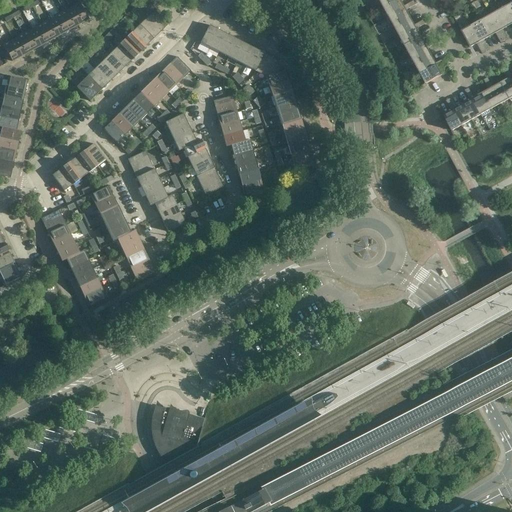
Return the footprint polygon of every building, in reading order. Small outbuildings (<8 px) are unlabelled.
[(397,0),(384,8),(389,17),(405,8),(404,6),(400,0),(397,0)] [(70,9),(78,25),(88,20),(78,2),(72,6),(73,7),(70,9)] [(389,17),(394,27),(410,17),(406,10),(411,7),(409,4),(404,6),(405,8),(389,17)] [(511,10),(509,5),(500,10),(509,27),(511,24),(511,10)] [(130,12),(134,16),(139,11),(135,7),(130,12)] [(59,13),(69,30),(78,25),(70,9),(66,12),(65,10),(59,13)] [(500,10),(490,15),(504,41),(508,39),(503,30),(509,27),(500,10)] [(139,26),(153,40),(168,25),(154,11),(139,26)] [(51,20),(59,36),(69,30),(59,13),(54,16),(54,18),(51,20)] [(490,15),(481,21),(490,37),(496,34),(501,43),(504,41),(490,15)] [(120,21),(124,25),(129,20),(125,16),(120,21)] [(394,27),(399,36),(416,27),(415,25),(410,17),(394,27)] [(40,23),(50,41),(59,36),(51,20),(47,22),(46,20),(40,23)] [(115,26),(119,30),(124,25),(120,21),(115,26)] [(471,26),(486,51),(489,49),(484,40),(490,37),(481,21),(471,26)] [(31,30),(40,46),(50,41),(40,23),(34,27),(35,28),(31,30)] [(399,36),(405,46),(421,37),(417,29),(421,26),(419,23),(415,25),(416,27),(399,36)] [(132,33),(146,47),(153,40),(139,26),(132,33)] [(200,44),(210,49),(218,31),(209,26),(203,38),(202,39),(200,44)] [(477,44),(482,53),(486,51),(471,26),(461,31),(470,48),(477,44)] [(21,34),(31,51),(40,46),(31,30),(28,32),(27,31),(21,34)] [(111,30),(106,35),(110,39),(115,34),(111,30)] [(210,49),(219,53),(228,36),(218,31),(210,49)] [(125,40),(138,54),(146,47),(132,33),(125,40)] [(13,41),(21,57),(31,51),(21,34),(15,37),(16,39),(13,41)] [(106,35),(101,40),(101,41),(105,44),(110,39),(106,35)] [(200,44),(202,39),(203,38),(198,36),(198,37),(190,50),(194,54),(200,44)] [(219,53),(228,58),(237,40),(228,36),(219,53)] [(405,46),(410,55),(426,46),(425,44),(421,37),(405,46)] [(117,47),(131,61),(138,54),(125,40),(117,47)] [(228,58),(237,63),(246,45),(237,40),(228,58)] [(2,45),(11,62),(21,57),(13,41),(9,43),(8,41),(2,44),(2,45)] [(410,55),(415,65),(432,56),(427,48),(432,46),(430,42),(425,44),(426,46),(410,55)] [(96,45),(91,50),(95,54),(100,49),(96,45)] [(237,63),(246,67),(255,50),(246,45),(237,63)] [(110,54),(124,68),(131,61),(117,47),(110,54)] [(86,55),(90,59),(95,54),(91,50),(86,55)] [(246,67),(255,72),(264,54),(255,50),(246,67)] [(201,53),(197,57),(202,62),(206,58),(205,58),(201,53)] [(103,62),(116,76),(124,68),(110,54),(103,62)] [(255,72),(266,78),(280,73),(278,66),(277,64),(277,62),(276,61),(275,60),(273,59),(264,54),(255,72)] [(415,65),(420,74),(437,65),(436,63),(432,56),(415,65)] [(162,72),(176,87),(191,72),(177,58),(162,72)] [(202,62),(207,67),(208,66),(211,63),(206,58),(202,62)] [(82,59),(77,64),(80,68),(86,63),(82,60),(82,59)] [(420,74),(426,84),(426,85),(443,76),(442,75),(438,67),(443,65),(440,61),(436,63),(437,65),(420,74)] [(95,69),(109,83),(116,76),(103,62),(95,69)] [(72,69),(75,73),(80,68),(77,64),(72,69)] [(88,76),(102,90),(109,83),(95,69),(88,76)] [(266,78),(269,88),(288,81),(285,71),(282,72),(280,73),(266,78)] [(155,80),(169,94),(176,87),(162,72),(155,80)] [(232,78),(235,81),(240,77),(237,73),(232,78)] [(83,95),(90,102),(102,90),(88,76),(76,88),(83,95)] [(5,87),(5,88),(24,92),(27,81),(8,77),(7,81),(3,80),(2,86),(5,87)] [(235,81),(238,85),(244,81),(240,77),(235,81)] [(500,83),(510,100),(511,98),(511,81),(510,78),(508,79),(500,83)] [(147,87),(161,101),(169,94),(155,80),(147,87)] [(269,88),(272,97),(291,91),(288,81),(269,88)] [(491,89),(500,105),(510,100),(500,83),(493,87),(490,83),(486,85),(489,90),(491,89)] [(245,93),(251,88),(248,85),(242,89),(242,90),(245,93)] [(140,94),(154,108),(161,101),(147,87),(140,94)] [(5,88),(3,98),(22,102),(24,92),(5,88)] [(245,93),(249,97),(254,92),(251,88),(245,93)] [(183,94),(187,97),(192,92),(188,89),(183,94)] [(481,94),(490,110),(500,105),(491,89),(489,90),(481,94)] [(272,97),(275,107),(294,101),(291,91),(272,97)] [(472,99),(481,116),(490,110),(481,94),(474,98),(471,93),(467,95),(470,100),(472,99)] [(133,101),(147,115),(154,108),(140,94),(133,101)] [(176,101),(180,105),(185,100),(181,96),(176,101)] [(218,118),(237,113),(232,96),(213,102),(218,118)] [(252,102),(256,105),(261,100),(258,97),(252,102)] [(3,98),(1,108),(20,112),(22,102),(3,98)] [(462,104),(472,121),(481,116),(472,99),(470,100),(462,104)] [(256,105),(259,109),(265,104),(261,100),(256,105)] [(125,108),(139,123),(147,115),(133,101),(125,108)] [(171,106),(175,110),(178,106),(180,105),(176,101),(171,106)] [(275,107),(278,117),(297,111),(294,101),(275,107)] [(449,106),(451,110),(453,109),(462,126),(472,121),(462,104),(455,108),(452,104),(449,106)] [(1,108),(0,110),(0,117),(17,122),(20,112),(1,108)] [(118,115),(132,130),(139,123),(125,108),(118,115)] [(453,109),(451,110),(443,115),(452,131),(462,126),(453,109)] [(164,112),(161,115),(165,119),(170,114),(166,110),(164,112)] [(278,117),(282,126),(300,120),(297,111),(278,117)] [(221,128),(240,122),(237,113),(218,118),(221,128)] [(111,123),(125,137),(132,130),(118,115),(111,123)] [(156,120),(160,124),(165,119),(161,115),(156,120)] [(165,123),(170,133),(188,124),(183,115),(165,123)] [(0,129),(1,129),(15,132),(15,131),(17,122),(0,117),(0,129)] [(282,126),(285,136),(303,130),(300,120),(282,126)] [(223,137),(242,132),(240,122),(221,128),(223,137)] [(103,130),(117,144),(125,137),(111,123),(103,130)] [(170,133),(174,142),(192,133),(188,124),(170,133)] [(147,130),(150,133),(155,128),(152,125),(147,130)] [(0,131),(0,139),(18,143),(20,133),(17,132),(15,131),(15,132),(1,129),(0,131)] [(142,135),(145,138),(150,133),(147,130),(142,135)] [(285,136),(288,146),(306,140),(303,130),(285,136)] [(157,131),(152,136),(156,140),(160,135),(157,131)] [(228,147),(231,146),(245,142),(242,132),(223,137),(226,147),(226,148),(228,147)] [(182,150),(183,150),(183,149),(197,143),(192,133),(174,142),(179,152),(182,150)] [(0,149),(15,153),(18,143),(0,139),(0,149)] [(137,139),(132,144),(136,148),(141,143),(137,139)] [(156,143),(159,149),(164,146),(161,140),(156,143)] [(231,146),(233,156),(252,151),(249,140),(245,142),(231,146)] [(288,146),(291,156),(310,150),(306,140),(288,146)] [(183,150),(187,159),(205,150),(201,141),(199,142),(197,143),(183,149),(183,150)] [(85,151),(97,166),(105,160),(93,144),(85,151)] [(127,149),(130,152),(131,153),(136,148),(132,144),(127,149)] [(159,149),(163,155),(167,153),(168,153),(164,146),(159,149)] [(0,159),(13,163),(15,153),(0,149),(0,159)] [(187,159),(192,168),(210,159),(205,150),(187,159)] [(310,150),(291,156),(296,171),(315,165),(310,150)] [(77,157),(89,173),(97,166),(85,151),(77,157)] [(233,156),(236,166),(255,161),(252,151),(233,156)] [(136,179),(154,170),(145,152),(135,157),(132,158),(128,160),(136,179)] [(69,163),(81,179),(89,173),(77,157),(69,163)] [(0,176),(9,179),(13,163),(0,159),(0,176)] [(192,168),(196,177),(214,169),(210,159),(192,168)] [(236,166),(239,176),(258,170),(255,161),(236,166)] [(61,169),(72,185),(81,179),(69,163),(61,169)] [(52,176),(64,192),(72,185),(61,169),(52,176)] [(196,177),(205,195),(205,196),(223,187),(214,169),(196,177)] [(141,188),(159,180),(154,170),(136,179),(141,188)] [(239,176),(242,185),(260,180),(258,170),(239,176)] [(170,178),(173,184),(178,182),(174,175),(170,178)] [(179,178),(182,184),(187,181),(184,175),(179,178)] [(145,197),(163,189),(159,180),(141,188),(145,197)] [(260,180),(242,185),(244,196),(263,191),(260,180)] [(182,184),(185,190),(187,189),(190,188),(187,182),(187,181),(182,184)] [(178,182),(173,184),(176,190),(181,188),(178,182)] [(94,185),(87,188),(90,193),(96,189),(94,185)] [(95,205),(112,196),(108,187),(90,195),(95,205)] [(81,191),(83,196),(90,193),(87,188),(81,191)] [(153,206),(155,205),(154,204),(167,198),(163,189),(145,197),(150,206),(150,207),(153,206)] [(95,205),(99,214),(117,206),(112,196),(95,205)] [(155,205),(159,214),(177,205),(172,196),(167,198),(154,204),(155,205)] [(75,202),(78,207),(85,204),(82,199),(75,202)] [(67,206),(67,207),(69,211),(75,208),(73,203),(67,206)] [(159,214),(163,223),(181,214),(177,205),(159,214)] [(100,225),(104,223),(121,215),(117,206),(99,214),(96,216),(100,225)] [(48,234),(66,226),(59,210),(41,219),(48,234)] [(82,215),(85,221),(90,219),(87,213),(82,215)] [(181,214),(163,223),(168,233),(169,232),(183,225),(185,224),(186,224),(185,224),(181,214)] [(104,223),(108,233),(126,224),(121,215),(104,223)] [(85,221),(88,228),(93,225),(90,219),(85,221)] [(77,224),(80,230),(85,228),(82,221),(77,224)] [(113,242),(117,240),(130,233),(126,224),(108,233),(113,242)] [(53,243),(70,235),(66,226),(48,234),(53,243)] [(93,232),(96,238),(101,236),(98,230),(93,232)] [(117,240),(121,249),(139,241),(134,231),(132,232),(130,233),(117,240)] [(57,252),(75,244),(70,235),(53,243),(57,252)] [(96,238),(99,245),(104,242),(101,236),(96,238)] [(121,249),(126,258),(143,250),(139,241),(121,249)] [(0,246),(0,258),(10,253),(5,244),(0,246)] [(65,261),(66,260),(79,253),(75,244),(57,252),(61,262),(62,262),(65,261)] [(96,245),(91,247),(94,254),(99,252),(96,245)] [(104,250),(107,256),(112,254),(109,248),(104,250)] [(126,258),(130,267),(148,259),(143,250),(126,258)] [(66,260),(70,269),(88,261),(83,251),(79,253),(66,260)] [(0,258),(0,269),(14,263),(10,253),(0,258)] [(107,256),(110,263),(115,260),(112,254),(107,256)] [(99,259),(102,265),(107,263),(104,256),(99,259)] [(130,267),(138,282),(155,274),(148,259),(130,267)] [(70,269),(75,278),(92,270),(88,261),(70,269)] [(0,269),(0,279),(3,286),(21,278),(14,263),(0,269)] [(107,263),(102,265),(105,272),(110,269),(107,263)] [(113,268),(116,275),(121,272),(117,266),(113,268)] [(75,278),(79,287),(97,279),(92,270),(75,278)] [(116,275),(119,281),(124,279),(121,272),(116,275)] [(108,277),(111,284),(116,281),(113,275),(108,277)] [(79,287),(84,297),(101,288),(97,279),(79,287)] [(111,284),(114,290),(119,287),(116,282),(116,281),(111,284)] [(84,297),(88,306),(106,298),(101,288),(84,297)] [(57,314),(50,318),(54,325),(61,322),(57,314)] [(221,511),(259,511),(261,511),(445,417),(511,381),(511,361),(443,396),(252,494),(232,505),(232,507),(231,507),(221,511)] [(321,399),(311,404),(306,407),(307,409),(306,409),(305,413),(308,414),(309,414),(310,415),(316,412),(325,407),(328,405),(330,404),(333,401),(335,399),(337,397),(336,396),(336,395),(336,394),(333,395),(330,395),(326,396),(323,397),(321,399)] [(147,511),(320,416),(316,412),(313,409),(312,407),(311,404),(310,397),(120,503),(125,507),(127,509),(128,511),(147,511)] [(170,405),(169,409),(178,412),(177,416),(181,418),(187,419),(188,415),(189,414),(188,412),(186,411),(184,411),(181,411),(179,411),(176,410),(174,409),(172,408),(170,405)] [(181,474),(187,476),(187,475),(186,474),(186,473),(181,471),(177,469),(174,466),(171,464),(170,463),(166,459),(164,456),(162,453),(160,449),(158,445),(157,441),(156,438),(155,434),(155,431),(155,426),(155,422),(156,418),(156,415),(159,408),(163,409),(163,408),(154,406),(152,415),(150,422),(150,429),(151,438),(153,445),(156,452),(160,459),(165,463),(170,467),(175,471),(181,474)] [(166,459),(170,463),(171,464),(174,466),(177,469),(181,471),(186,473),(186,474),(187,475),(187,476),(188,477),(190,478),(191,479),(192,479),(193,479),(195,478),(196,478),(196,477),(197,476),(200,477),(204,477),(208,477),(208,480),(210,487),(211,492),(212,496),(214,500),(216,505),(218,510),(219,511),(259,511),(261,511),(252,494),(232,505),(232,507),(231,507),(229,502),(227,499),(223,492),(222,490),(214,476),(214,475),(213,476),(203,458),(204,457),(203,457),(198,447),(197,448),(196,446),(198,441),(204,419),(201,418),(191,415),(188,415),(187,419),(181,418),(177,416),(178,412),(169,409),(163,407),(163,408),(163,409),(159,408),(156,415),(156,418),(155,422),(155,426),(155,431),(155,434),(156,438),(157,441),(158,445),(160,449),(162,453),(164,456),(166,459)] [(76,418),(94,423),(96,415),(78,410),(76,418)] [(60,420),(58,428),(76,433),(78,425),(60,420)] [(40,438),(58,443),(60,435),(42,429),(40,438)] [(100,443),(118,449),(121,441),(102,435),(100,443)] [(22,447),(40,453),(42,444),(25,439),(22,447)] [(102,453),(84,447),(81,456),(99,461),(102,453)] [(66,457),(63,465),(81,470),(84,462),(66,457)] [(45,475),(63,480),(66,472),(48,466),(45,475)]
